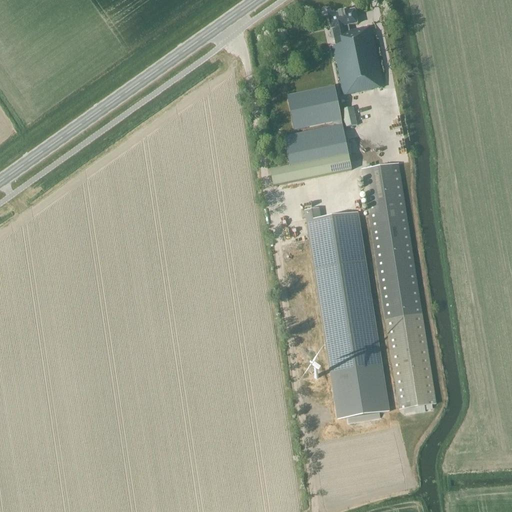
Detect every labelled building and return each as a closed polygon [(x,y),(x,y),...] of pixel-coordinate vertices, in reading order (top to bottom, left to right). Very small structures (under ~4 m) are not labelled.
[(356,25),(353,11),(343,13),(343,12),(338,13),(338,14),(328,16),(331,30),(332,29),(335,46),(332,47),(343,96),(383,88),(369,28),(349,32),(347,26),(356,25)] [(341,122),(342,121),(334,87),(287,97),(294,131),(317,127),(331,124),(332,123),(333,128),(283,138),(289,168),(270,172),(273,187),(352,171),(348,155),(342,126),(341,122)] [(345,128),(357,125),(353,108),(341,110),(345,128)] [(435,405),(421,316),(398,165),(384,167),(362,171),(385,321),(386,321),(400,411),(435,405)] [(305,212),(339,420),(389,412),(357,214),(319,220),(318,210),(305,212)]
